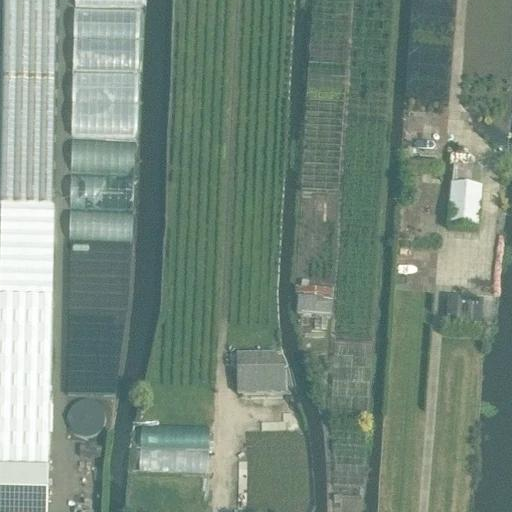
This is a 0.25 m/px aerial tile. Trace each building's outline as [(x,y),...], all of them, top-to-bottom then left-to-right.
[(55,0),(4,0),(0,158),(0,469),(46,470),(55,0)] [(74,0),(74,9),(142,11),(142,0),(74,0)] [(75,13),(73,74),(137,76),(139,15),(75,13)] [(73,77),(72,138),(136,139),(137,78),(73,77)] [(449,230),(477,232),(481,171),(452,169),(449,230)] [(297,316),(301,316),(332,319),(334,291),(308,289),(309,283),(301,282),(301,290),(295,289),(295,297),(299,297),(297,316)] [(447,299),(446,323),(481,326),(483,302),(447,299)] [(237,357),(237,390),(237,396),(285,396),(285,371),(275,356),(237,357)] [(0,511),(44,511),(46,470),(0,469),(0,511)]
